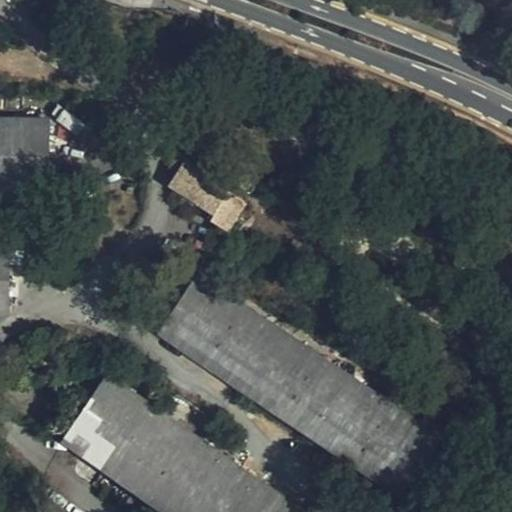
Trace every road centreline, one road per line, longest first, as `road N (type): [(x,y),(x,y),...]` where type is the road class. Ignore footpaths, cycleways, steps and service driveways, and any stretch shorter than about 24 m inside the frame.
road 1 (secondary): [(218,0),(511,119)]
road 2 (secondary): [(511,86),(296,0)]
